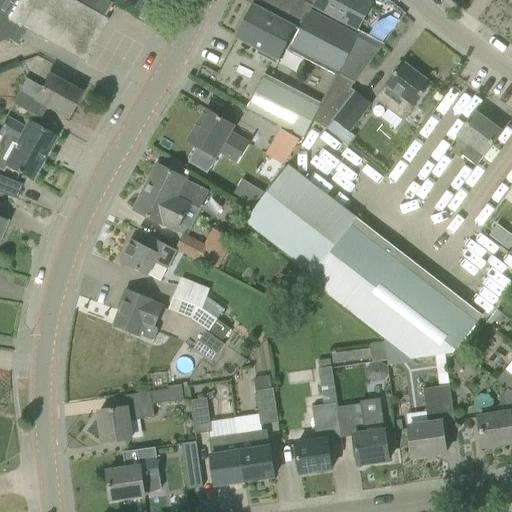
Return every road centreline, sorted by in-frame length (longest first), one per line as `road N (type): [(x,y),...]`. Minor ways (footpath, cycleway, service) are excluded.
road 1 (secondary): [(48,473),(45,350),(72,241),(207,0)]
road 2 (residential): [(335,511),(511,486)]
